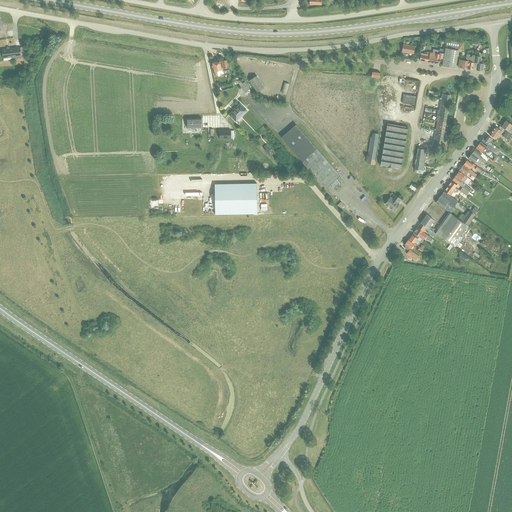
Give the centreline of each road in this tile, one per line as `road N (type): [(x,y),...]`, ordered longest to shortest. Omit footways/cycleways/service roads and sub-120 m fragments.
road 1 (unclassified): [(0,9),(264,50),(491,23)]
road 2 (primary): [(48,0),(279,33),(511,3)]
road 3 (unclassified): [(200,13),(306,19),(451,0)]
road 4 (primary): [(193,440),(0,308)]
road 5 (unclassified): [(278,455),(301,424),(367,279)]
road 6 (residential): [(367,279),(470,137)]
